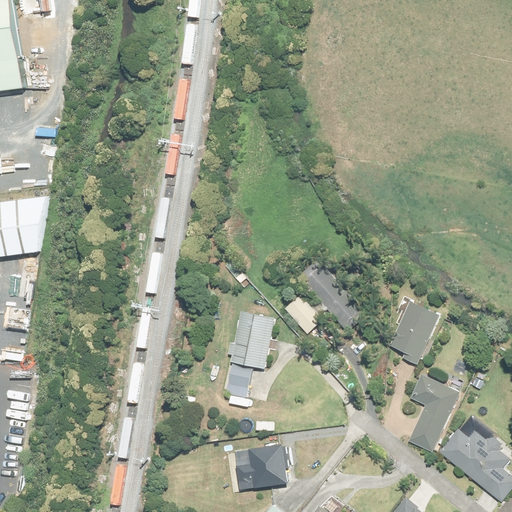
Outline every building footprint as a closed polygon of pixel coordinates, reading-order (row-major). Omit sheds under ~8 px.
[(8,0),(0,0),(0,89),(19,88),(8,0)] [(44,196),(0,201),(0,254),(37,250),(44,196)] [(321,303),(314,309),(321,316),(326,310),(347,331),(369,310),(322,261),(301,282),(321,303)] [(300,294),(285,309),(310,334),(325,320),(321,316),(314,309),(300,294)] [(418,366),(443,314),(411,299),(390,343),(408,352),(404,359),(418,366)] [(277,317),(242,312),(237,343),(231,342),(229,356),(235,357),(234,363),(268,369),(277,317)] [(250,368),(231,365),(227,395),(246,397),(250,368)] [(462,392),(423,373),(412,396),(428,404),(411,440),(433,451),(462,392)] [(459,430),(441,453),(501,503),(511,489),(511,475),(505,470),(511,461),(511,458),(502,450),(502,449),(502,448),(502,447),(502,446),(502,445),(502,444),(501,443),(501,442),(501,441),(500,441),(500,440),(499,440),(499,439),(498,439),(497,439),(497,438),(496,438),(495,438),(494,438),(493,438),(492,438),(491,438),(490,438),(489,439),(488,439),(487,440),(476,431),(471,438),(459,430)] [(290,445),(235,451),(239,490),(294,484),(290,445)] [(421,511),(423,509),(406,497),(395,511),(421,511)]
